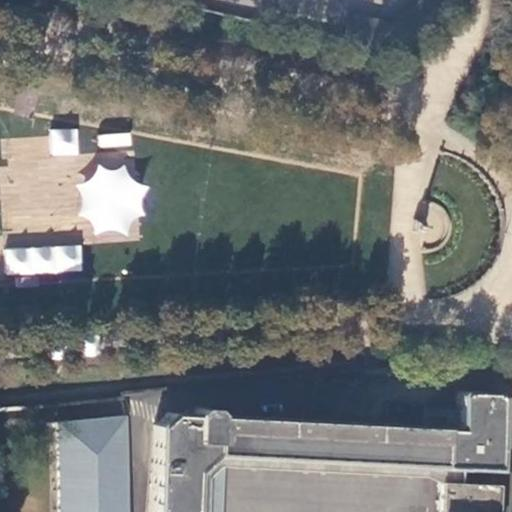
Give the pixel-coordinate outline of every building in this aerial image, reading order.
[(455,7),(454,0),(424,0),(422,2),(437,21),(455,7)] [(437,21),(422,2),(398,20),(413,39),(437,21)] [(396,53),(413,39),(398,20),(390,26),(343,16),(338,40),(396,53)] [(78,154),(77,128),(49,129),(51,155),(78,154)] [(126,181),(127,169),(91,166),(85,228),(133,233),(138,182),(126,181)] [(4,272),(81,274),(82,249),(5,246),(4,272)] [(190,511),(193,471),(210,453),(438,465),(434,511),(491,511),(492,484),(493,466),(494,466),(498,397),(493,393),(491,393),(490,392),(463,390),(462,392),(460,392),(456,394),(455,428),(214,413),(208,406),(196,405),(190,412),(168,411),(153,423),(149,511),(190,511)] [(122,511),(123,414),(54,421),(54,441),(57,441),(57,511),(122,511)]
